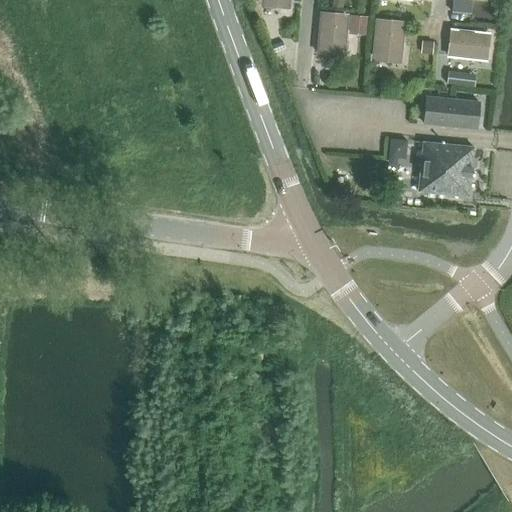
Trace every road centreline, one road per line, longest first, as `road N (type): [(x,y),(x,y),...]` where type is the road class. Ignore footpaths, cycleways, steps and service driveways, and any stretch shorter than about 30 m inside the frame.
road 1 (tertiary): [(309,236),(266,240),(0,208)]
road 2 (secondary): [(309,236),(218,0)]
road 3 (unclassified): [(394,353),(511,251)]
road 4 (secondary): [(511,446),(394,353)]
road 5 (secondary): [(394,353),(309,236)]
